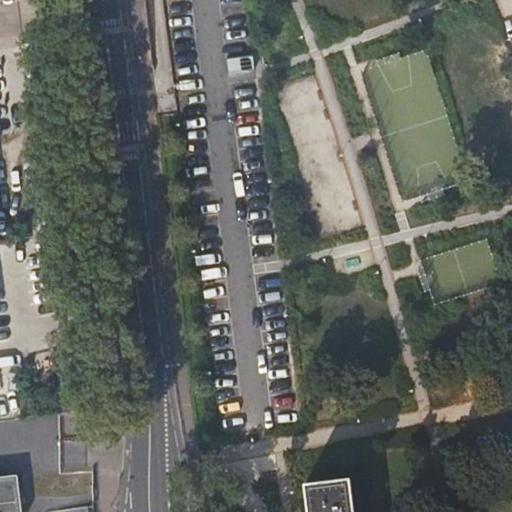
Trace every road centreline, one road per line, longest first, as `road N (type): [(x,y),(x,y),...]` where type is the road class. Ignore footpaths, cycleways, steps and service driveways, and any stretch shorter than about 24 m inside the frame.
road 1 (secondary): [(144,360),(102,0)]
road 2 (secondary): [(177,511),(144,360)]
road 3 (secondary): [(144,360),(133,511)]
road 4 (secondary): [(144,360),(152,511)]
road 5 (unknown): [(140,409),(66,511)]
